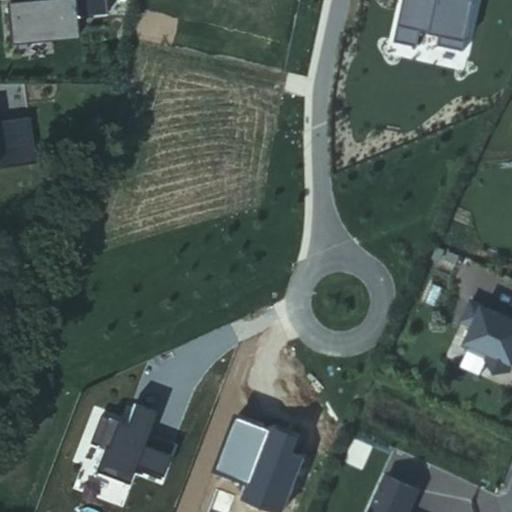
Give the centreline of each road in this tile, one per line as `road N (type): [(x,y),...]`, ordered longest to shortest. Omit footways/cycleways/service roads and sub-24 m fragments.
road 1 (residential): [(335,0),(317,122),(330,260)]
road 2 (residential): [(306,328),(346,345),(381,318),(373,274),(330,260)]
